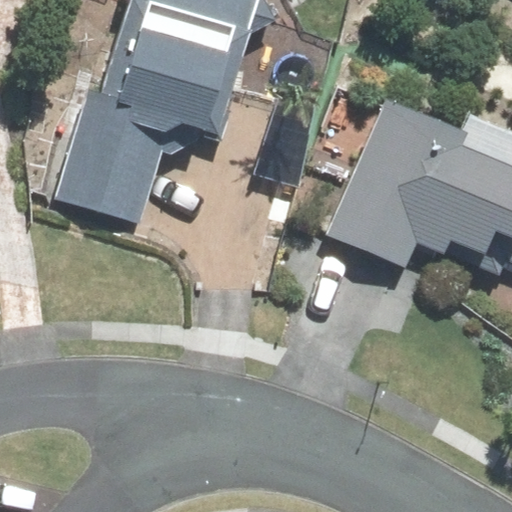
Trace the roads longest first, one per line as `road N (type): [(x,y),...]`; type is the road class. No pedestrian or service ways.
road 1 (residential): [(215,427),(342,465),(430,511)]
road 2 (residential): [(0,409),(72,395),(131,402),(215,427)]
road 3 (residential): [(215,427),(168,446),(94,511)]
